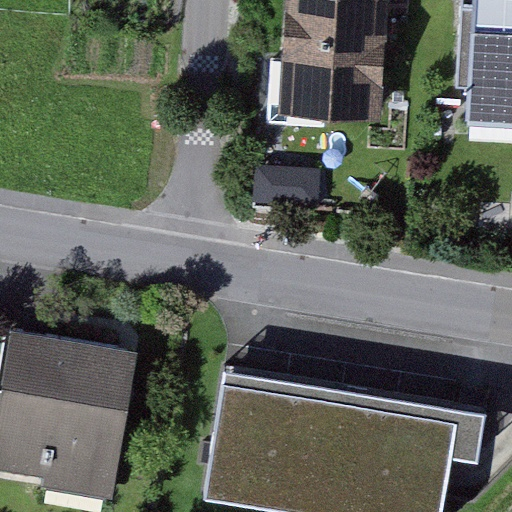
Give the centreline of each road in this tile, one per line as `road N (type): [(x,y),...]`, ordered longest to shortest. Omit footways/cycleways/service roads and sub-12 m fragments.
road 1 (residential): [(511,314),(206,260)]
road 2 (residential): [(217,0),(206,260)]
road 3 (residential): [(206,260),(0,224)]
